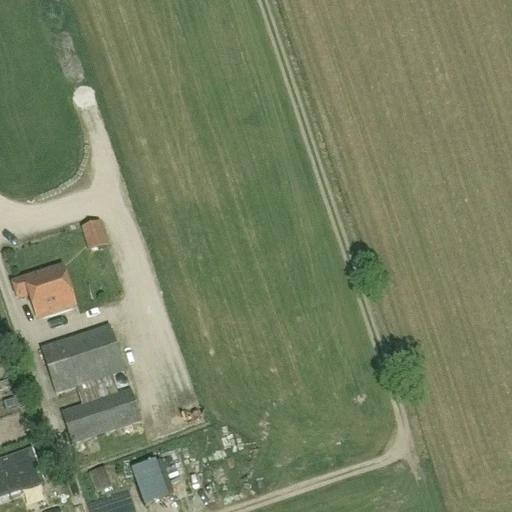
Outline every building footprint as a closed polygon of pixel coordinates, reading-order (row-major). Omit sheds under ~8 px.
[(99,225),(84,229),(91,252),(106,248),(99,225)] [(75,307),(62,269),(14,286),(19,301),(31,296),(39,319),(75,307)] [(125,374),(109,329),(39,352),(55,398),(125,374)] [(0,389),(18,387),(15,363),(0,365),(0,389)] [(62,416),(72,447),(142,425),(132,394),(62,416)] [(0,462),(0,501),(42,485),(30,452),(0,462)] [(105,470),(90,476),(95,494),(111,490),(105,470)] [(183,493),(192,492),(190,472),(181,473),(183,493)]
